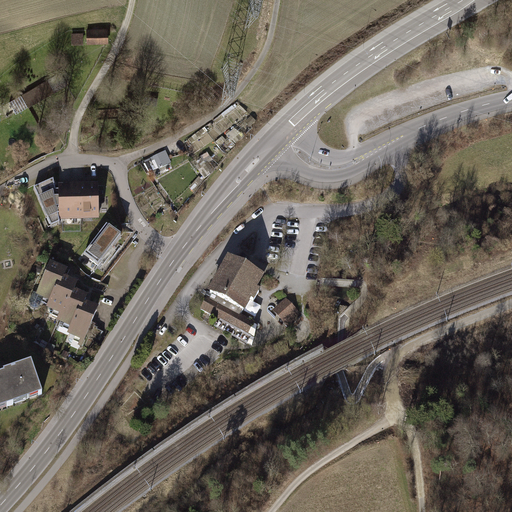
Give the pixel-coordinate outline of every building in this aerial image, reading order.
[(87,30),(87,42),(108,42),(107,29),(87,30)] [(72,34),(72,43),(83,42),(83,34),(72,34)] [(23,91),(28,104),(55,94),(49,80),(23,91)] [(165,152),(140,164),(146,178),(172,166),(165,152)] [(60,225),(59,222),(59,192),(56,192),(54,181),(34,189),(51,229),(60,225)] [(59,192),(59,222),(82,222),(81,184),(59,185),(59,192)] [(99,184),(81,184),(82,222),(100,221),(99,184)] [(122,238),(110,229),(94,249),(91,247),(84,256),(89,259),(90,257),(100,266),(122,238)] [(68,264),(49,256),(33,296),(44,300),(42,307),(55,312),(52,317),(68,323),(63,335),(80,342),(95,305),(80,299),(84,291),(72,286),(74,279),(64,275),(68,264)] [(253,303),(256,305),(262,293),(259,291),(266,279),(229,258),(209,295),(212,297),(211,300),(208,298),(201,310),(249,336),(256,325),(241,316),(242,313),(246,315),(253,303)] [(287,299),(273,312),(286,326),(300,313),(287,299)] [(0,412),(43,398),(31,363),(0,373),(0,412)]
